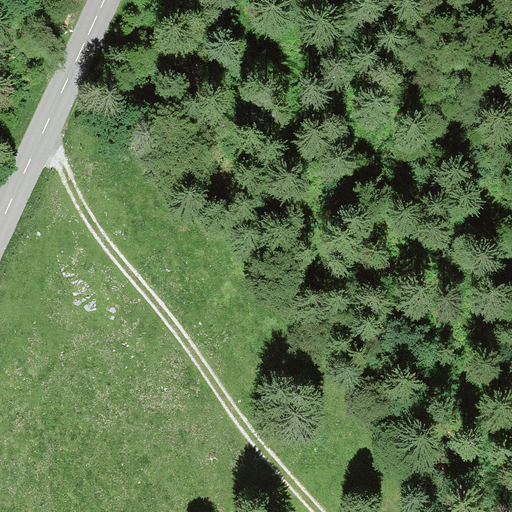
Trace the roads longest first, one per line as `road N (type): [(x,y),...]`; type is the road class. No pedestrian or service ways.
road 1 (track): [(62,105),(85,205),(274,450),(335,511)]
road 2 (tertiary): [(0,227),(110,0)]
